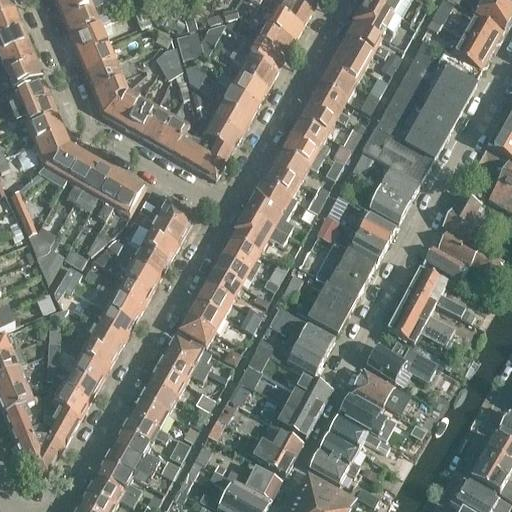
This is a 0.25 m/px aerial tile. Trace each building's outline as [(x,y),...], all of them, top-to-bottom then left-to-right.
[(0,22),(15,16),(8,0),(5,0),(0,2),(0,22)] [(52,0),(56,9),(78,0),(52,0)] [(78,0),(56,9),(63,26),(94,13),(103,9),(99,0),(78,0)] [(263,0),(263,1),(283,11),(286,6),(294,11),(299,0),(263,0)] [(286,6),(283,11),(279,18),(304,32),(320,3),(313,0),(299,0),(294,11),(286,6)] [(401,0),(368,0),(365,7),(401,27),(412,6),(406,3),(401,0)] [(511,20),(511,14),(485,0),(475,18),(504,35),(505,33),(509,32),(511,27),(510,24),(511,20)] [(511,0),(485,0),(511,14),(511,0)] [(437,17),(432,24),(442,30),(455,7),(446,2),(438,17),(437,17)] [(132,9),(135,16),(145,11),(142,5),(132,9)] [(353,28),(382,44),(389,48),(401,27),(365,7),(353,28)] [(145,11),(135,16),(137,21),(147,17),(145,11)] [(63,26),(70,43),(101,30),(110,26),(106,18),(98,22),(94,13),(63,26)] [(274,15),(265,31),(295,48),(304,32),(279,18),(274,15)] [(0,41),(22,32),(15,16),(0,22),(0,41)] [(248,22),(223,29),(226,31),(238,37),(243,27),(249,30),(248,22)] [(473,22),(463,41),(492,57),(496,50),(499,49),(502,44),(501,41),(503,38),(473,22)] [(442,30),(432,24),(428,32),(437,37),(442,30)] [(353,28),(344,44),(373,60),(373,59),(384,65),(388,58),(378,52),(382,44),(353,28)] [(208,34),(206,38),(217,45),(226,31),(223,29),(208,34)] [(70,43),(79,63),(110,50),(101,30),(70,43)] [(265,31),(256,47),(286,63),(295,48),(265,31)] [(0,41),(0,60),(0,61),(29,49),(22,32),(0,41)] [(217,45),(206,38),(203,36),(201,47),(212,54),(217,45)] [(161,37),(156,46),(167,53),(173,44),(161,37)] [(177,43),(183,65),(203,60),(197,37),(177,43)] [(452,60),(481,77),(482,74),(486,73),(488,68),(487,65),(492,57),(463,41),(452,60)] [(344,44),(335,59),(364,75),(373,60),(344,44)] [(452,60),(445,57),(424,45),(376,133),(434,166),(476,91),(474,90),(481,77),(452,60)] [(239,47),(234,55),(277,79),(286,63),(256,47),(252,54),(239,47)] [(0,61),(7,78),(36,66),(29,49),(0,61)] [(110,50),(79,63),(86,80),(117,67),(110,50)] [(135,58),(138,67),(153,62),(159,55),(154,51),(135,58)] [(156,64),(160,72),(164,65),(178,60),(176,52),(166,56),(156,64)] [(243,70),(238,78),(268,95),(277,79),(234,55),(230,63),(243,70)] [(387,67),(394,71),(396,72),(401,63),(392,58),(387,67)] [(335,59),(327,74),(355,91),(364,75),(335,59)] [(168,86),(174,82),(175,80),(183,77),(178,60),(164,65),(160,72),(168,86)] [(36,66),(7,78),(14,95),(43,83),(36,66)] [(86,80),(93,96),(124,84),(117,67),(86,80)] [(396,72),(394,71),(387,67),(381,79),(390,83),(396,72)] [(327,74),(318,90),(347,106),(355,91),(327,74)] [(175,81),(180,98),(187,96),(183,77),(175,80),(174,82),(175,81)] [(230,92),(230,94),(259,110),(268,95),(238,78),(235,84),(223,77),(218,85),(230,92)] [(369,98),(378,103),(387,88),(378,83),(369,98)] [(103,121),(110,125),(124,100),(129,98),(124,84),(93,96),(103,121)] [(10,111),(13,119),(51,103),(44,86),(13,99),(17,108),(10,111)] [(318,90),(316,93),(307,109),(336,126),(345,131),(349,123),(340,118),(347,106),(318,90)] [(230,94),(221,109),(250,126),(259,110),(230,94)] [(192,95),(196,113),(204,112),(201,97),(192,95)] [(187,96),(180,98),(182,104),(189,103),(187,96)] [(110,125),(126,134),(142,105),(129,98),(124,100),(110,125)] [(361,114),(370,119),(378,104),(369,99),(361,114)] [(24,124),(28,133),(58,119),(51,103),(13,119),(16,127),(24,124)] [(126,134),(141,143),(158,114),(142,105),(126,134)] [(221,109),(212,125),(241,142),(250,126),(221,109)] [(307,109),(298,125),(327,141),(336,126),(307,109)] [(204,112),(196,113),(198,122),(206,120),(204,112)] [(141,143),(157,151),(173,123),(158,114),(141,143)] [(28,133),(35,149),(65,136),(58,119),(28,133)] [(511,124),(505,120),(497,135),(511,143),(511,124)] [(157,151),(173,160),(185,138),(189,131),(173,123),(157,151)] [(203,141),(216,148),(232,158),(241,142),(212,125),(203,141)] [(298,125),(289,140),(318,157),(327,141),(298,125)] [(357,127),(352,135),(359,139),(360,139),(361,134),(363,131),(357,127)] [(362,157),(420,190),(434,166),(376,133),(362,157)] [(359,139),(352,135),(344,150),(351,154),(354,148),(359,139)] [(511,143),(497,135),(488,152),(511,165),(511,143)] [(35,149),(44,173),(71,150),(65,136),(35,149)] [(173,160),(200,176),(209,159),(201,154),(203,150),(204,149),(185,138),(173,160)] [(289,140),(280,156),(309,172),(318,157),(289,140)] [(209,159),(200,176),(216,185),(232,158),(216,148),(212,155),(203,150),(201,154),(209,159)] [(44,173),(67,185),(83,157),(71,150),(44,173)] [(280,156),(271,172),(300,188),(309,172),(280,156)] [(75,208),(83,194),(99,165),(83,157),(67,185),(75,190),(67,204),(75,208)] [(340,176),(347,163),(337,158),(331,171),(340,176)] [(4,161),(0,162),(0,176),(1,177),(10,174),(4,161)] [(83,194),(98,203),(115,174),(99,165),(83,194)] [(351,178),(362,184),(367,175),(356,169),(351,178)] [(271,172),(262,187),(291,204),(300,188),(271,172)] [(511,173),(493,208),(511,217),(511,173)] [(115,174),(98,203),(106,208),(98,221),(106,226),(114,212),(130,183),(115,174)] [(391,174),(380,194),(409,210),(420,190),(391,174)] [(351,178),(345,189),(340,198),(347,202),(352,193),(358,182),(351,178)] [(11,200),(27,238),(35,234),(22,200),(39,185),(36,180),(11,200)] [(146,193),(130,183),(114,212),(130,221),(146,193)] [(262,187),(251,208),(285,227),(297,207),(291,204),(262,187)] [(319,191),(316,197),(307,214),(317,219),(329,196),(319,191)] [(409,210),(380,194),(369,214),(398,230),(409,210)] [(443,232),(474,248),(486,226),(475,220),(481,209),(461,199),(443,232)] [(158,220),(187,237),(196,221),(167,204),(158,220)] [(235,236),(231,243),(260,260),(269,243),(283,251),(294,232),(285,227),(251,208),(235,236)] [(33,257),(37,264),(45,260),(56,246),(69,220),(59,214),(48,236),(45,235),(33,257)] [(370,219),(359,238),(386,252),(397,233),(370,219)] [(145,234),(149,237),(150,236),(178,252),(187,237),(158,220),(153,229),(138,220),(133,228),(145,234)] [(326,224),(318,239),(326,244),(334,228),(326,224)] [(142,240),(145,234),(133,228),(130,233),(142,240)] [(447,235),(438,253),(450,259),(470,270),(494,284),(504,266),(480,252),(479,252),(473,249),(447,235)] [(150,236),(149,237),(141,251),(169,268),(178,252),(150,236)] [(386,252),(359,238),(349,256),(376,271),(386,252)] [(87,258),(91,261),(110,246),(98,239),(87,258)] [(231,243),(222,259),(256,278),(260,270),(255,267),(260,260),(231,243)] [(115,245),(108,251),(118,259),(123,249),(115,245)] [(45,260),(37,264),(49,288),(63,267),(62,266),(70,253),(56,246),(45,260)] [(349,256),(334,248),(316,282),(356,305),(376,271),(349,256)] [(470,270),(450,259),(438,253),(433,250),(422,269),(459,290),(470,270)] [(141,251),(132,267),(161,283),(169,268),(141,251)] [(88,263),(70,253),(62,266),(63,267),(64,265),(81,275),(88,263)] [(222,259),(213,275),(242,291),(246,283),(251,286),(256,278),(222,259)] [(128,275),(123,282),(152,299),(161,283),(132,267),(123,262),(119,270),(128,275)] [(270,286),(278,291),(287,275),(279,271),(270,286)] [(59,292),(65,295),(76,276),(69,272),(59,292)] [(86,281),(98,287),(102,280),(90,274),(86,281)] [(213,275),(204,290),(233,307),(242,291),(213,275)] [(409,295),(436,310),(460,323),(465,314),(441,301),(447,289),(420,275),(409,295)] [(76,276),(65,295),(72,298),(82,278),(76,276)] [(294,281),(288,291),(297,296),(303,286),(294,281)] [(123,282),(114,298),(143,315),(152,299),(123,282)] [(278,291),(270,286),(265,283),(261,290),(274,297),(278,291)] [(322,298),(317,307),(347,324),(356,306),(316,284),(312,292),(322,298)] [(204,290),(195,306),(224,322),(233,307),(204,290)] [(297,296),(288,291),(283,302),(292,306),(297,296)] [(409,295),(398,316),(450,343),(454,335),(429,321),(436,310),(409,295)] [(114,298),(105,314),(134,330),(143,315),(114,298)] [(195,306),(186,322),(215,338),(224,322),(195,306)] [(347,324),(317,307),(312,317),(301,311),(297,319),(337,341),(347,324)] [(82,321),(88,325),(125,346),(134,330),(105,314),(101,321),(87,312),(82,321)] [(0,318),(0,338),(5,336),(17,331),(9,314),(0,318)] [(271,328),(287,337),(295,323),(278,314),(271,328)] [(450,343),(398,316),(387,336),(414,351),(420,339),(445,352),(450,343)] [(49,322),(49,323),(61,330),(61,329),(66,321),(58,317),(49,322)] [(247,326),(256,331),(261,322),(252,317),(247,326)] [(215,338),(186,322),(177,337),(206,354),(215,338)] [(49,323),(48,349),(58,349),(61,351),(61,330),(49,323)] [(92,336),(88,345),(116,361),(125,346),(88,325),(84,332),(92,336)] [(309,329),(298,348),(325,362),(335,344),(309,329)] [(0,342),(0,362),(13,357),(13,356),(6,340),(0,342)] [(239,340),(234,350),(243,355),(248,345),(239,340)] [(175,341),(166,357),(208,380),(212,372),(200,365),(204,357),(175,341)] [(88,345),(79,360),(108,377),(116,361),(88,345)] [(257,354),(280,367),(283,362),(273,356),(275,352),(262,345),(257,354)] [(325,362),(298,348),(288,367),(315,381),(325,362)] [(48,349),(48,364),(58,364),(57,369),(59,370),(60,369),(61,351),(58,349),(48,349)] [(243,355),(234,350),(226,365),(236,370),(243,355)] [(406,370),(413,374),(434,386),(442,372),(403,350),(396,361),(380,351),(367,371),(394,388),(406,370)] [(0,362),(0,381),(20,373),(28,369),(21,353),(13,356),(13,357),(0,362)] [(166,357),(157,372),(186,388),(191,381),(203,388),(208,380),(166,357)] [(79,360),(70,376),(99,392),(108,377),(79,360)] [(58,364),(48,364),(47,376),(54,376),(59,370),(57,369),(58,364)] [(246,374),(240,386),(250,392),(257,379),(259,381),(261,378),(247,371),(246,373),(246,374)] [(157,372),(149,388),(177,404),(186,388),(157,372)] [(0,381),(0,401),(27,390),(20,373),(0,381)] [(70,376),(61,392),(90,408),(99,392),(70,376)] [(212,382),(225,389),(228,382),(216,376),(212,382)] [(364,376),(350,400),(382,417),(395,394),(364,376)] [(304,380),(295,397),(323,412),(332,396),(304,380)] [(250,392),(240,386),(229,406),(239,411),(250,392)] [(149,388),(140,404),(169,420),(177,404),(149,388)] [(0,401),(0,410),(4,420),(25,411),(34,407),(27,390),(0,401)] [(213,391),(208,401),(215,405),(219,399),(219,400),(221,395),(213,391)] [(61,392),(52,408),(81,424),(90,408),(61,392)] [(403,418),(413,400),(402,393),(391,411),(403,418)] [(295,397),(287,412),(315,428),(323,412),(295,397)] [(215,405),(208,401),(207,402),(202,399),(196,410),(209,418),(215,406),(215,405)] [(382,417),(350,400),(338,421),(377,443),(387,425),(381,421),(383,418),(382,417)] [(140,404),(131,420),(160,436),(169,420),(140,404)] [(42,428),(41,439),(65,452),(81,424),(52,408),(60,413),(53,426),(57,428),(55,431),(42,428)] [(219,422),(229,428),(237,414),(227,408),(219,422)] [(4,420),(16,449),(41,439),(42,428),(39,427),(33,430),(30,425),(31,425),(25,411),(4,420)] [(315,428),(287,412),(278,429),(306,444),(315,428)] [(497,438),(511,446),(511,419),(509,417),(497,438)] [(131,420),(122,435),(151,452),(155,443),(166,449),(170,442),(160,436),(131,420)] [(208,441),(217,446),(227,427),(218,422),(208,441)] [(339,422),(328,440),(358,456),(364,446),(376,453),(382,456),(386,448),(380,445),(339,422)] [(186,430),(190,432),(199,437),(202,430),(190,423),(186,430)] [(272,430),(263,446),(295,464),(304,448),(272,430)] [(199,437),(190,432),(183,443),(192,448),(199,437)] [(122,435),(113,451),(155,475),(159,466),(146,459),(151,452),(122,435)] [(29,481),(39,481),(41,439),(16,449),(29,481)] [(41,439),(39,481),(48,482),(65,452),(41,439)] [(328,440),(320,456),(357,477),(360,471),(352,467),(358,456),(328,440)] [(511,450),(495,441),(487,455),(511,469),(511,450)] [(295,464),(263,446),(256,442),(247,458),(286,480),(295,464)] [(170,463),(181,469),(190,452),(179,446),(170,463)] [(113,451),(104,467),(133,483),(138,474),(151,481),(155,475),(113,451)] [(195,466),(204,471),(211,457),(202,452),(195,466)] [(511,469),(487,455),(479,469),(511,488),(511,480),(511,477),(511,469)] [(357,477),(320,456),(310,473),(340,490),(346,478),(354,482),(357,477)] [(104,467),(95,483),(137,506),(142,497),(129,490),(133,483),(104,467)] [(194,467),(186,481),(193,485),(201,470),(194,467)] [(166,480),(173,484),(179,473),(172,469),(166,480)] [(511,488),(479,469),(471,483),(499,500),(504,492),(511,496),(511,488)] [(215,477),(222,481),(225,476),(218,472),(215,477)] [(227,484),(271,506),(282,486),(256,473),(250,485),(231,476),(227,484)] [(351,511),(356,504),(308,477),(288,511),(351,511)] [(228,496),(226,501),(246,511),(268,511),(270,508),(217,479),(212,487),(228,496)] [(186,481),(178,496),(185,499),(193,485),(186,481)] [(95,483),(86,498),(110,511),(116,511),(120,506),(131,511),(133,511),(137,506),(95,483)] [(464,485),(458,495),(486,511),(494,511),(495,511),(497,511),(510,511),(511,511),(499,504),(464,485)] [(350,500),(357,503),(372,511),(374,511),(379,504),(362,494),(361,496),(354,492),(350,500)] [(450,508),(457,511),(486,511),(458,495),(450,508)] [(172,505),(168,511),(180,511),(181,510),(185,499),(178,496),(172,505)] [(110,511),(86,498),(78,511),(110,511)] [(239,511),(224,503),(221,508),(204,499),(200,507),(208,511),(239,511)] [(153,501),(147,511),(149,511),(157,511),(162,505),(153,501)]
